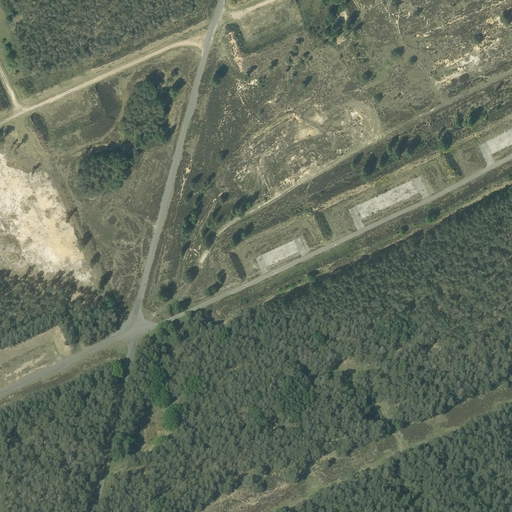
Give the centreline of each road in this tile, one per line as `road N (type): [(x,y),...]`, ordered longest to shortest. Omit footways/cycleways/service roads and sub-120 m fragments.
road 1 (track): [(133,332),(511,158)]
road 2 (track): [(222,0),(133,332)]
road 3 (track): [(195,309),(218,331),(380,408),(404,454)]
road 4 (track): [(511,406),(275,511)]
road 5 (track): [(0,123),(208,39)]
road 6 (track): [(133,332),(94,511)]
road 7 (track): [(133,332),(0,393)]
